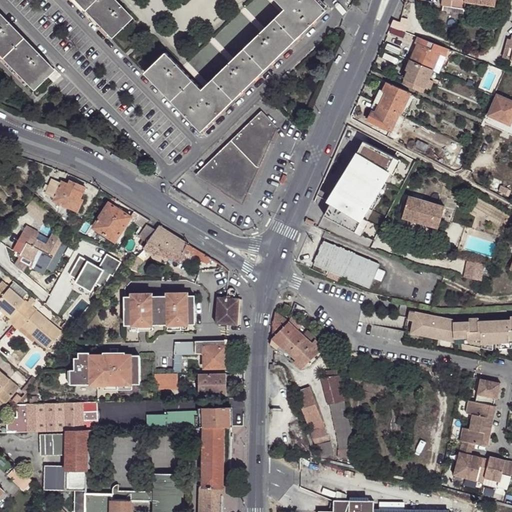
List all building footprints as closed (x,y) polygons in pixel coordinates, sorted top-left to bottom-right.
[(74,0),(110,36),(131,16),(115,0),(74,0)] [(167,52),(145,73),(202,131),(327,10),(317,0),(276,0),(286,9),(202,89),(167,52)] [(445,0),(444,5),(467,9),(468,2),(468,0),(445,0)] [(467,9),(466,12),(495,17),(497,7),(468,2),(467,9)] [(447,13),(465,16),(466,12),(467,9),(444,5),(443,12),(447,13)] [(54,69),(0,12),(0,54),(32,89),(48,76),(54,69)] [(422,38),(419,45),(421,46),(417,54),(415,53),(412,61),(434,70),(441,53),(447,56),(449,49),(422,38)] [(454,51),(449,49),(447,56),(441,53),(434,70),(439,72),(440,73),(443,66),(447,68),(454,51)] [(411,71),(405,84),(424,93),(427,88),(434,70),(412,61),(408,69),(411,71)] [(61,75),(54,69),(48,76),(54,82),(61,75)] [(439,72),(434,70),(427,88),(431,90),(439,72)] [(386,81),(376,103),(381,106),(387,93),(385,92),(389,83),(386,81)] [(387,93),(381,106),(401,114),(402,115),(403,114),(412,94),(413,93),(389,83),(385,92),(387,93)] [(412,94),(403,114),(408,116),(417,96),(412,94)] [(491,115),(492,116),(503,120),(511,124),(511,101),(499,96),(497,100),(491,115)] [(376,103),(375,102),(371,110),(374,112),(377,114),(381,106),(376,103)] [(377,114),(374,112),(370,120),(392,131),(401,114),(381,106),(377,114)] [(219,153),(196,175),(243,204),(252,183),(264,157),(277,127),(262,111),(237,135),(219,153)] [(503,120),(492,116),(489,120),(501,125),(503,120)] [(332,202),(324,216),(355,232),(363,218),(368,208),(382,181),(387,171),(395,157),(363,141),(356,155),(361,157),(356,168),(351,165),(337,192),(342,194),(340,198),(344,201),(341,207),(332,202)] [(429,146),(418,141),(415,147),(426,153),(429,146)] [(395,157),(387,171),(392,174),(399,160),(395,157)] [(49,185),(47,190),(47,193),(55,197),(54,200),(79,211),(84,200),(81,199),(86,187),(76,183),(74,186),(69,184),(62,181),(61,183),(52,179),(49,185)] [(382,181),(368,208),(372,210),(386,184),(382,181)] [(511,190),(504,186),(502,191),(509,195),(511,190)] [(410,196),(403,217),(439,228),(446,207),(410,196)] [(476,197),(469,209),(490,222),(491,220),(502,227),(503,225),(506,227),(511,216),(476,197)] [(25,211),(41,224),(50,214),(33,201),(25,211)] [(109,204),(94,228),(116,241),(131,217),(109,204)] [(141,244),(145,247),(181,261),(187,244),(159,226),(141,215),(138,220),(136,223),(143,228),(138,235),(143,237),(141,244)] [(363,218),(355,232),(360,234),(367,220),(363,218)] [(36,234),(29,230),(24,227),(19,235),(12,249),(20,254),(17,259),(43,273),(46,268),(52,272),(70,240),(54,231),(49,240),(47,244),(34,237),(36,234)] [(34,237),(47,244),(49,240),(36,234),(34,237)] [(380,265),(324,242),(315,264),(330,271),(328,275),(343,282),(345,277),(370,288),(375,278),(381,281),(385,271),(378,269),(380,265)] [(210,258),(187,244),(181,261),(188,264),(192,254),(199,257),(199,259),(208,263),(210,258)] [(122,263),(107,254),(99,267),(81,257),(69,277),(76,281),(74,284),(91,294),(96,285),(103,289),(112,275),(114,276),(122,263)] [(136,268),(140,270),(146,262),(138,257),(135,260),(130,267),(136,268)] [(484,262),(466,258),(462,275),(481,279),(484,262)] [(0,301),(11,289),(4,282),(0,286),(0,301)] [(227,297),(217,296),(216,316),(216,323),(238,325),(239,298),(235,298),(235,290),(233,288),(230,287),(227,290),(227,297)] [(16,294),(11,289),(0,301),(0,305),(3,309),(13,317),(9,321),(15,326),(31,307),(16,294)] [(166,324),(188,324),(195,324),(194,295),(187,295),(165,295),(151,296),(129,296),(124,296),(124,325),(130,325),(151,325),(166,324)] [(62,334),(31,307),(15,326),(21,331),(23,328),(48,350),(62,334)] [(437,314),(415,309),(414,319),(412,327),(422,328),(421,333),(447,338),(448,335),(459,335),(459,340),(483,345),(483,343),(491,343),(501,343),(511,342),(511,326),(511,320),(479,320),(479,328),(471,329),(471,321),(454,320),(454,318),(440,318),(438,325),(434,324),(437,314)] [(289,321),(275,314),(271,348),(276,351),(280,346),(296,361),(294,363),(301,369),(308,362),(311,365),(317,360),(314,357),(322,347),(315,340),(312,343),(303,334),(298,330),(304,325),(292,317),(289,321)] [(77,332),(65,322),(61,327),(73,337),(77,332)] [(312,343),(315,340),(317,338),(307,330),(303,334),(312,343)] [(225,340),(196,341),(195,349),(195,353),(204,353),(204,367),(226,367),(225,340)] [(173,363),(178,362),(180,349),(195,349),(196,341),(176,342),(175,350),(173,363)] [(104,385),(133,384),(140,384),(140,356),(125,356),(104,356),(90,356),(79,356),(79,359),(75,359),(75,371),(74,371),(75,385),(104,385)] [(0,396),(8,403),(21,387),(0,369),(0,396)] [(204,371),(197,371),(197,374),(198,374),(198,378),(199,395),(227,394),(226,385),(226,375),(226,374),(204,374),(204,371)] [(178,374),(155,375),(155,390),(178,389),(178,374)] [(321,377),(324,403),(334,402),(345,401),(342,376),(326,377),(321,377)] [(199,395),(198,378),(189,378),(189,395),(199,395)] [(498,383),(480,380),(475,403),(491,406),(492,399),(496,399),(498,400),(500,389),(497,388),(498,383)] [(22,392),(26,395),(31,389),(26,386),(22,392)] [(311,432),(326,427),(312,387),(297,392),(311,432)] [(0,404),(4,408),(8,403),(0,396),(0,404)] [(12,404),(16,407),(19,404),(23,399),(19,396),(12,404)] [(345,401),(334,402),(341,450),(353,449),(351,420),(347,421),(345,401)] [(491,406),(475,403),(468,401),(465,414),(471,416),(470,422),(493,427),(496,412),(492,412),(493,409),(496,410),(497,407),(494,407),(491,406)] [(100,413),(101,402),(85,402),(66,403),(69,431),(85,431),(89,430),(99,430),(98,421),(84,421),(84,415),(100,413)] [(44,431),(69,431),(66,403),(29,404),(29,417),(29,422),(30,431),(44,431)] [(29,404),(21,404),(21,417),(29,417),(29,404)] [(224,427),(232,427),(232,409),(199,409),(199,413),(199,427),(204,427),(224,427)] [(169,429),(199,427),(199,413),(168,414),(169,415),(169,429)] [(149,429),(169,429),(169,415),(149,416),(149,429)] [(10,432),(30,431),(29,422),(10,422),(10,432)] [(493,427),(470,422),(468,429),(462,428),(459,441),(462,441),(476,444),(488,447),(489,443),(486,442),(487,439),(490,440),(493,427)] [(223,487),(224,427),(204,427),(203,485),(203,487),(223,487)] [(335,452),(326,427),(311,432),(319,455),(335,452)] [(87,494),(89,430),(85,431),(69,431),(68,452),(68,464),(67,489),(76,490),(80,490),(86,490),(86,494),(87,494)] [(68,452),(69,431),(44,431),(45,452),(68,452)] [(476,444),(462,441),(461,447),(469,450),(472,450),(474,451),(476,444)] [(469,450),(461,447),(453,476),(465,479),(471,458),(471,456),(468,455),(469,450)] [(354,459),(353,449),(341,450),(338,449),(339,460),(354,459)] [(471,458),(465,479),(476,482),(477,477),(484,479),(490,460),(475,456),(474,459),(471,458)] [(497,488),(508,491),(508,488),(511,474),(511,462),(495,458),(495,460),(490,459),(490,460),(484,479),(499,483),(497,488)] [(44,490),(67,489),(68,464),(45,464),(44,490)] [(16,465),(6,475),(23,492),(33,482),(16,465)] [(152,493),(152,503),(151,511),(179,511),(180,475),(152,475),(152,493)] [(499,483),(484,479),(483,484),(497,488),(499,483)] [(223,511),(223,487),(203,487),(203,485),(202,485),(200,487),(200,503),(199,511),(223,511)] [(112,511),(132,511),(132,504),(152,503),(152,493),(117,492),(117,486),(112,490),(113,494),(113,501),(112,501),(112,511)] [(75,511),(85,511),(86,498),(80,497),(80,490),(76,490),(75,511)] [(347,501),(347,496),(338,492),(338,500),(347,501)] [(113,494),(87,494),(86,494),(86,498),(85,511),(112,511),(112,501),(113,501),(113,494)] [(49,510),(50,511),(55,511),(60,507),(51,499),(44,506),(49,510)] [(373,511),(374,501),(347,501),(338,500),(334,500),(334,511),(318,511),(373,511)]
